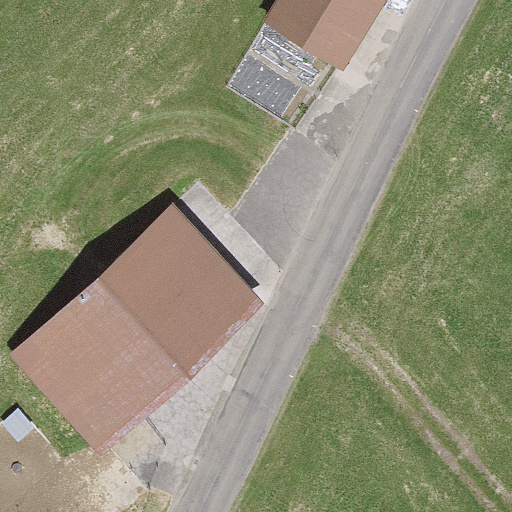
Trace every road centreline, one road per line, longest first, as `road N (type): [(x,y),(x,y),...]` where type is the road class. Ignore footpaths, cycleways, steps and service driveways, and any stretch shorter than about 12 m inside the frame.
road 1 (tertiary): [(197,511),(444,0)]
road 2 (track): [(301,296),(334,321),(500,511)]
